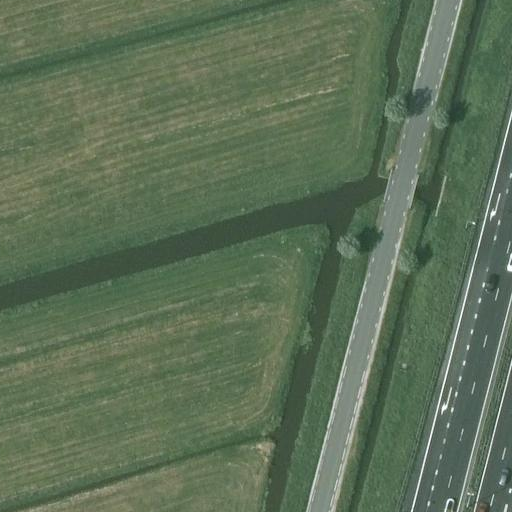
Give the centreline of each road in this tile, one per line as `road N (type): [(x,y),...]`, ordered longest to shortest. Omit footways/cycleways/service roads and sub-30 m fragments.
road 1 (tertiary): [(448,0),(318,511)]
road 2 (motorway): [(511,228),(440,511)]
